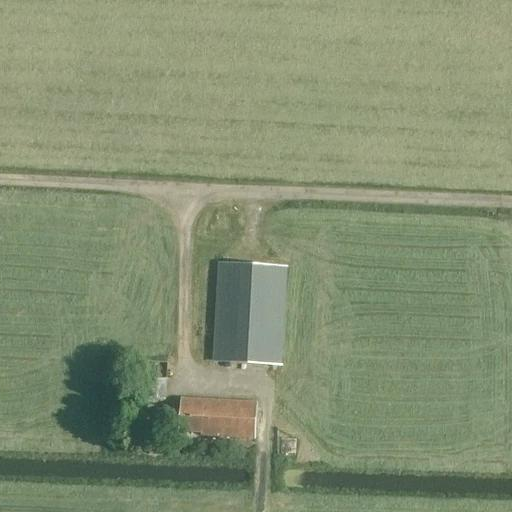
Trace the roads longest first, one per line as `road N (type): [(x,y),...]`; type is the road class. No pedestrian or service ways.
road 1 (track): [(0,180),(511,204)]
road 2 (track): [(216,190),(193,201),(186,230),(185,377)]
